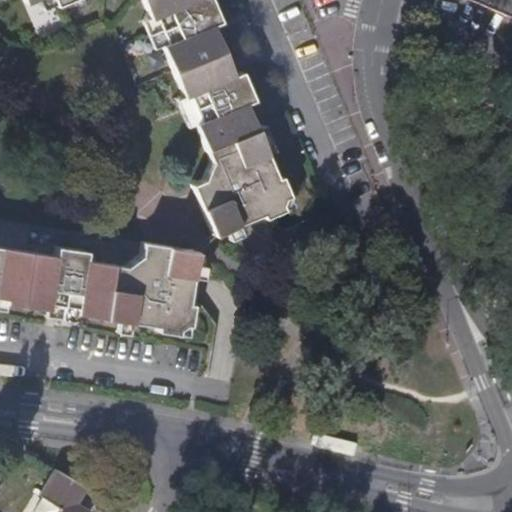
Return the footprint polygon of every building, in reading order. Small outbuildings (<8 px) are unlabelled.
[(230,49),(218,23),(226,19),(217,0),(148,0),(156,15),(162,14),(174,42),(168,45),(179,71),(230,49)] [(511,0),(456,0),(504,21),(511,25),(511,0)] [(260,96),(248,69),(240,73),(230,49),(179,71),(190,96),(196,93),(207,120),(201,123),(212,148),(263,126),(252,100),(260,96)] [(301,205),(289,174),(284,175),(263,126),(212,148),(217,159),(210,178),(198,183),(220,233),(267,213),(270,218),(295,208),(301,205)] [(31,303),(39,244),(0,237),(0,307),(7,308),(9,299),(21,301),(31,303)] [(118,316),(126,256),(99,251),(99,243),(68,239),(66,248),(39,244),(31,303),(62,308),(62,303),(79,305),(79,309),(91,311),(118,316)] [(206,299),(209,269),(210,259),(212,248),(213,247),(202,245),(182,242),(181,254),(167,251),(168,241),(158,239),(157,245),(156,252),(139,258),(126,256),(118,316),(134,318),(147,319),(172,323),(194,326),(194,325),(197,323),(202,320),(207,322),(210,299),(206,299)] [(181,254),(182,242),(168,241),(167,251),(181,254)] [(222,271),(223,261),(210,259),(209,269),(222,271)] [(19,311),(21,301),(9,299),(7,308),(19,311)] [(91,311),(79,309),(79,305),(62,303),(62,308),(60,315),(90,320),(91,311)] [(145,331),(147,319),(134,318),(133,329),(145,331)] [(206,334),(207,322),(202,320),(197,323),(194,325),(194,326),(193,332),(206,334)] [(193,332),(194,326),(172,323),(171,329),(193,332)] [(85,511),(80,509),(90,491),(58,471),(48,488),(55,493),(43,511),(85,511)]
